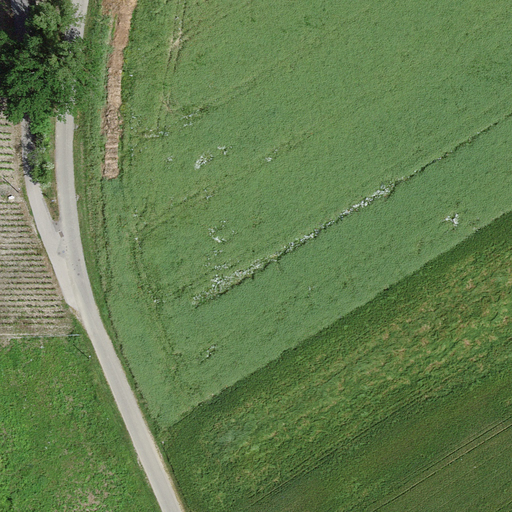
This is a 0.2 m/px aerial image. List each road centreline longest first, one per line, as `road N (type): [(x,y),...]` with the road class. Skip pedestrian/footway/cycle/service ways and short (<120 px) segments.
road 1 (unclassified): [(80,0),(65,130),(76,265),(173,511)]
road 2 (track): [(76,265),(37,197),(17,0)]
